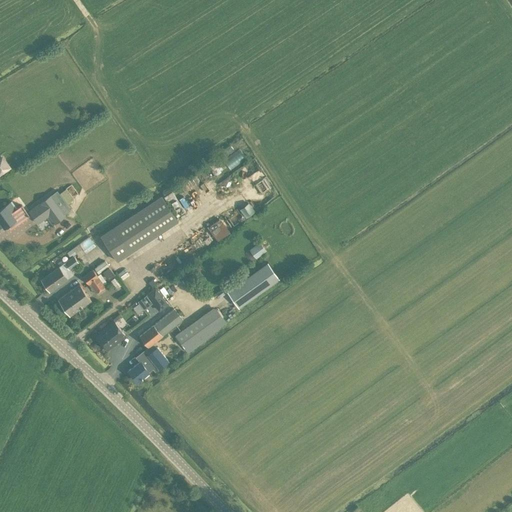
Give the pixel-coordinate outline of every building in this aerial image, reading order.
[(231,168),(247,157),(241,148),(225,159),(231,168)] [(0,173),(9,167),(3,157),(0,159),(0,173)] [(62,194),(69,204),(75,199),(68,189),(62,194)] [(55,223),(65,215),(50,195),(40,202),(29,211),(38,223),(49,215),(55,223)] [(179,220),(162,195),(101,235),(117,260),(179,220)] [(11,228),(29,215),(21,204),(16,209),(11,202),(5,205),(0,209),(0,220),(5,227),(8,225),(11,228)] [(240,209),(246,217),(254,211),(248,203),(240,209)] [(208,226),(215,237),(229,228),(222,217),(208,226)] [(256,258),(266,250),(259,241),(249,249),(256,258)] [(73,248),(67,252),(72,258),(74,256),(77,254),(73,248)] [(72,258),(65,263),(70,269),(79,263),(74,256),(72,258)] [(99,273),(109,266),(105,260),(95,268),(99,273)] [(65,262),(42,279),(50,291),(74,274),(70,269),(65,263),(65,262)] [(239,307),(279,278),(268,262),(227,291),(239,307)] [(109,279),(115,274),(110,267),(103,271),(109,279)] [(96,293),(106,286),(104,284),(98,275),(93,269),(83,276),(96,293)] [(100,273),(98,275),(104,284),(107,282),(100,273)] [(121,285),(115,277),(111,280),(117,288),(121,285)] [(70,315),(92,300),(80,284),(59,299),(70,315)] [(154,302),(162,296),(156,288),(148,294),(154,302)] [(144,309),(154,302),(148,294),(138,301),(144,309)] [(217,306),(175,331),(187,350),(229,324),(217,306)] [(162,335),(183,319),(174,308),(140,336),(149,347),(154,343),(163,336),(162,335)] [(76,313),(71,316),(74,321),(79,318),(76,313)] [(96,336),(106,349),(125,334),(115,321),(96,336)] [(156,371),(168,360),(154,343),(149,347),(137,356),(141,361),(129,370),(138,381),(142,378),(144,377),(144,378),(149,374),(148,372),(154,368),(156,371)]
